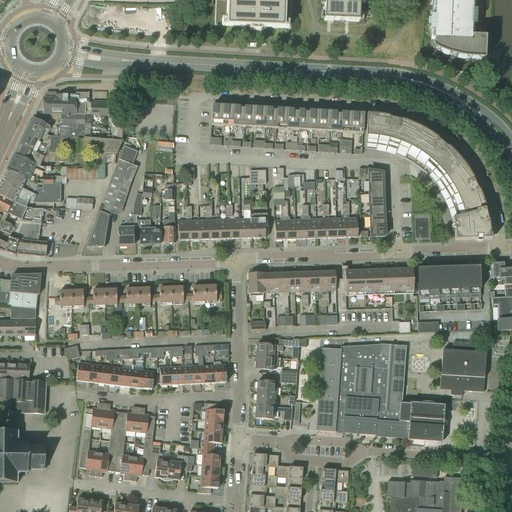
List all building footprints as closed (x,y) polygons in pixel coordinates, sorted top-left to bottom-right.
[(227,0),(226,19),(226,22),(230,22),(230,26),(230,27),(248,27),(260,28),(279,29),(279,28),(279,24),(283,24),(283,22),(284,0),(227,0)] [(324,0),(324,21),(359,22),(358,0),(324,0)] [(431,0),(431,1),(432,1),(432,17),(431,17),(430,32),(431,32),(431,40),(433,40),(433,45),(433,47),(433,48),(430,46),(429,46),(432,48),(435,50),(438,51),(440,52),(443,53),(446,54),(449,55),(453,56),(457,57),(460,58),(462,58),(465,59),(468,59),(471,59),(476,59),(484,60),(485,38),(476,37),(471,37),(470,37),(470,34),(472,34),(473,26),(474,26),(474,11),(473,11),(473,0),(431,0)] [(107,15),(121,15),(121,6),(108,6),(107,15)] [(43,114),(43,115),(61,115),(61,116),(85,117),(85,116),(86,116),(86,104),(88,105),(88,104),(88,94),(75,93),(75,95),(61,95),(61,99),(55,99),(43,98),(43,114)] [(86,104),(86,116),(91,116),(99,116),(108,116),(108,109),(109,105),(91,104),(88,104),(88,105),(86,104)] [(363,114),(212,106),(210,126),(362,134),(363,114)] [(454,241),(489,240),(489,236),(489,232),(489,228),(488,224),(488,221),(486,212),(485,207),(483,203),(482,199),(480,195),(479,191),(474,181),(472,178),(470,174),(468,171),(465,167),(463,164),(460,161),(458,157),(455,154),(452,151),(449,149),(446,146),(439,140),(435,137),(431,135),(428,132),(424,130),(420,128),(416,126),(412,124),(407,123),(403,121),(399,120),(395,119),(389,117),(386,117),(378,115),(370,115),(366,114),(365,149),(369,150),(372,150),(379,151),(383,152),(386,152),(393,155),(396,156),(399,157),(403,159),(406,160),(409,162),(412,164),(415,166),(418,168),(421,171),(424,173),(427,176),(430,178),(432,181),(436,186),(438,189),(440,192),(442,195),(444,198),(445,201),(447,205),(448,208),(450,212),(451,215),(452,219),(452,222),(453,226),(454,230),(454,233),(454,237),(454,241)] [(32,119),(19,147),(35,155),(37,152),(56,154),(56,153),(58,154),(61,154),(61,145),(77,147),(76,154),(95,154),(97,154),(105,154),(117,154),(122,141),(116,141),(84,138),(84,126),(90,126),(92,124),(92,118),(91,117),(85,117),(61,116),(60,124),(60,129),(60,128),(60,137),(47,137),(49,130),(49,128),(48,127),(46,126),(32,119)] [(108,118),(107,124),(117,124),(116,141),(122,141),(123,132),(123,118),(108,118)] [(173,149),(173,146),(173,142),(171,142),(158,141),(157,147),(158,148),(158,150),(171,151),(171,149),(173,149)] [(19,147),(15,156),(32,164),(40,167),(43,161),(48,163),(49,161),(55,162),(69,162),(70,154),(56,154),(37,152),(35,155),(19,147)] [(131,183),(131,182),(128,181),(134,167),(132,166),(137,153),(124,148),(119,160),(118,160),(94,221),(95,222),(85,248),(104,248),(107,240),(109,223),(110,215),(117,216),(120,215),(131,183)] [(97,154),(97,169),(105,169),(105,164),(105,155),(105,154),(97,154)] [(105,155),(105,164),(115,164),(115,155),(105,155)] [(15,156),(7,171),(27,180),(29,181),(31,177),(38,180),(43,180),(43,177),(43,172),(44,173),(51,173),(51,168),(45,169),(40,167),(32,164),(15,156)] [(61,177),(61,185),(66,185),(66,180),(105,180),(105,169),(97,169),(61,169),(61,177)] [(7,171),(0,186),(0,196),(25,208),(27,204),(28,203),(18,198),(22,189),(25,183),(27,180),(7,171)] [(249,171),(249,185),(249,191),(253,191),(255,189),(255,185),(265,185),(265,171),(249,171)] [(286,179),(281,171),(275,174),(280,182),(286,179)] [(342,171),(334,172),(334,181),(342,180),(342,171)] [(369,194),(383,194),(382,173),(368,171),(369,194)] [(22,189),(18,198),(28,203),(27,204),(60,204),(61,185),(61,177),(53,177),(43,177),(43,180),(43,189),(37,189),(37,191),(34,190),(35,188),(25,183),(22,189)] [(273,200),(284,199),(283,188),(273,189),(273,200)] [(307,189),(308,199),(316,198),(315,188),(307,189)] [(151,190),(142,189),(142,195),(142,198),(151,199),(151,190)] [(255,190),(255,205),(263,205),(263,190),(255,190)] [(173,192),(164,191),(164,201),(173,201),(173,192)] [(369,194),(369,216),(384,215),(383,194),(369,194)] [(132,217),(140,217),(142,198),(142,195),(136,195),(133,206),(132,217)] [(0,196),(0,211),(22,222),(40,224),(43,210),(26,210),(26,209),(25,208),(0,196)] [(76,198),(76,200),(76,210),(91,211),(92,200),(76,198)] [(65,209),(76,210),(76,200),(66,200),(65,209)] [(0,211),(0,221),(22,233),(39,234),(40,224),(22,222),(0,211)] [(174,244),(174,214),(167,214),(168,220),(162,220),(162,244),(163,244),(164,246),(168,246),(169,244),(174,244)] [(261,239),(265,238),(265,237),(267,237),(267,214),(249,215),(250,220),(250,239),(254,239),(261,239)] [(384,215),(369,216),(370,238),(376,237),(376,238),(385,237),(384,215)] [(336,219),(325,220),(326,239),(336,239),(336,219)] [(346,219),(341,219),(336,219),(336,239),(346,238),(346,219)] [(356,219),(346,219),(346,238),(357,238),(356,219)] [(219,240),(230,240),(229,220),(219,221),(219,240)] [(240,239),(239,220),(229,220),(230,240),(240,239)] [(250,239),(250,220),(239,220),(240,239),(250,239)] [(315,220),(305,221),(306,240),(316,239),(315,220)] [(315,220),(316,239),(326,239),(325,220),(315,220)] [(0,221),(0,231),(0,232),(9,235),(21,239),(26,241),(37,243),(37,242),(39,234),(22,233),(0,221)] [(132,221),(125,221),(117,229),(118,246),(119,246),(119,247),(126,247),(126,246),(133,246),(132,221)] [(150,245),(149,229),(149,221),(136,221),(136,230),(139,230),(140,246),(141,246),(142,246),(144,246),(145,245),(150,245)] [(160,245),(159,221),(154,221),(154,229),(149,229),(150,245),(154,245),(155,246),(158,246),(159,245),(160,245)] [(198,221),(189,222),(189,241),(199,241),(198,221)] [(199,241),(209,240),(209,221),(198,221),(199,241)] [(219,221),(209,221),(209,240),(219,240),(219,221)] [(285,241),(285,221),(274,222),(274,241),(285,241)] [(295,221),(285,221),(285,241),(296,240),(295,221)] [(305,221),(300,221),(295,221),(296,240),(306,240),(305,221)] [(178,241),(189,241),(189,222),(177,222),(178,241)] [(0,241),(6,244),(8,238),(9,235),(0,232),(0,231),(0,241)] [(0,251),(3,253),(15,256),(15,255),(20,242),(8,238),(6,244),(0,241),(0,251)] [(20,242),(15,255),(45,258),(46,244),(37,243),(26,241),(21,239),(20,242)] [(511,278),(511,271),(503,271),(503,264),(491,264),(491,271),(490,271),(490,279),(492,279),(492,286),(504,286),(505,298),(511,297),(511,284),(511,278)] [(453,266),(448,267),(449,299),(459,299),(458,268),(453,268),(453,266)] [(459,299),(469,298),(468,266),(463,266),(463,267),(458,268),(459,299)] [(473,266),(468,266),(469,298),(480,298),(479,267),(473,267),(473,266)] [(418,300),(428,300),(427,267),(423,268),(423,269),(417,269),(418,300)] [(433,267),(427,267),(428,300),(439,299),(438,268),(433,268),(433,267)] [(439,299),(449,299),(448,267),(443,267),(443,268),(438,268),(439,299)] [(335,292),(334,272),(324,273),(325,292),(335,292)] [(402,273),(403,295),(413,295),(412,272),(402,273)] [(263,297),(263,294),(263,291),(262,275),(257,275),(257,274),(255,273),(253,273),(251,274),(250,275),(248,275),(248,285),(247,285),(248,288),(249,298),(263,297)] [(304,293),(314,292),(313,273),(303,274),(304,293)] [(314,292),(325,292),(324,273),(313,273),(314,292)] [(374,274),(374,296),(384,296),(383,273),(374,274)] [(383,273),(384,296),(393,295),(393,273),(383,273)] [(393,273),(393,295),(403,295),(402,273),(393,273)] [(280,294),(281,297),(284,297),(284,293),(283,274),(273,275),(273,294),(280,294)] [(287,293),(294,293),(293,274),(283,274),(284,293),(284,297),(287,297),(287,293)] [(294,293),(304,293),(303,274),(293,274),(294,293)] [(346,310),(345,297),(355,297),(354,274),(344,275),(344,279),(338,280),(339,310),(346,310)] [(354,274),(355,297),(365,296),(364,274),(354,274)] [(374,296),(374,274),(364,274),(365,296),(374,296)] [(273,275),(262,275),(263,291),(263,294),(273,294),(273,275)] [(9,293),(16,294),(38,296),(40,276),(11,276),(10,281),(9,293)] [(216,300),(219,300),(221,300),(221,293),(215,294),(215,286),(204,287),(204,302),(216,302),(216,300)] [(182,287),(172,288),(172,304),(183,303),(183,301),(191,301),(191,294),(182,295),(182,287)] [(193,303),(204,302),(204,287),(192,287),(192,294),(191,294),(191,301),(192,301),(193,303)] [(159,296),(154,296),(154,302),(159,302),(159,304),(172,304),(172,288),(159,288),(159,296)] [(121,297),(121,304),(122,308),(126,308),(126,305),(137,305),(137,289),(126,289),(126,297),(121,297)] [(149,302),(154,302),(154,296),(149,296),(149,289),(137,289),(137,305),(149,304),(149,302)] [(93,305),(93,306),(104,306),(104,290),(92,291),(93,298),(87,298),(88,305),(93,305)] [(104,306),(116,305),(116,308),(122,308),(121,304),(121,297),(116,297),(116,290),(104,290),(104,306)] [(59,299),(54,299),(54,306),(60,306),(60,307),(71,307),(71,291),(59,292),(59,299)] [(88,305),(87,298),(83,298),(82,291),(71,291),(71,307),(83,307),(83,310),(88,309),(88,305)] [(0,303),(8,305),(9,293),(0,292),(0,303)] [(511,297),(505,298),(491,299),(491,306),(497,306),(498,321),(497,321),(497,331),(511,331),(511,321),(510,321),(510,312),(511,312),(511,297)] [(347,310),(365,309),(364,300),(347,300),(347,310)] [(35,310),(10,307),(10,320),(35,320),(35,310)] [(325,316),(326,326),(336,326),(336,316),(325,316)] [(293,329),(293,320),(278,321),(278,330),(293,329)] [(301,329),(316,329),(316,320),(301,320),(301,329)] [(12,321),(1,321),(1,337),(12,337),(12,321)] [(23,321),(12,321),(12,337),(23,337),(23,321)] [(35,322),(23,321),(23,337),(35,337),(35,322)] [(264,332),(264,328),(264,323),(249,323),(250,332),(264,332)] [(409,334),(409,323),(398,323),(399,334),(409,334)] [(430,334),(438,333),(438,323),(433,323),(434,327),(429,327),(421,327),(421,324),(417,324),(417,334),(430,334)] [(80,336),(86,336),(89,336),(88,326),(79,326),(80,336)] [(439,390),(447,391),(450,391),(450,396),(461,397),(461,392),(483,393),(485,353),(476,353),(476,345),(452,343),(452,351),(442,351),(439,390)] [(315,431),(315,432),(342,434),(342,432),(375,435),(374,437),(375,437),(375,436),(407,438),(407,441),(408,441),(424,442),(427,442),(441,443),(442,428),(443,428),(444,428),(444,427),(445,427),(445,426),(446,425),(446,424),(446,423),(445,423),(445,422),(444,422),(443,421),(444,407),(429,406),(427,406),(426,406),(410,404),(410,405),(403,404),(400,404),(404,347),(405,347),(379,344),(379,346),(356,347),(357,352),(340,350),(321,349),(322,350),(317,427),(316,431),(315,431)] [(256,345),(255,357),(273,359),(274,352),(282,353),(282,347),(278,346),(256,345)] [(76,347),(65,349),(66,355),(78,352),(76,347)] [(66,355),(68,361),(79,358),(76,347),(78,352),(66,355)] [(194,347),(194,357),(202,357),(202,347),(194,347)] [(170,358),(179,358),(178,348),(169,348),(170,352),(170,358)] [(157,359),(156,349),(144,349),(144,354),(150,354),(150,359),(157,359)] [(121,350),(122,356),(122,361),(132,360),(132,350),(121,350)] [(254,370),(272,371),(278,371),(279,359),(273,359),(255,357),(254,370)] [(213,363),(214,366),(214,384),(226,384),(225,366),(220,366),(220,363),(213,363)] [(76,382),(87,383),(89,365),(78,364),(76,382)] [(18,365),(7,365),(6,380),(17,380),(18,365)] [(29,365),(18,365),(17,380),(28,381),(29,365)] [(100,367),(89,365),(87,383),(97,384),(100,367)] [(214,384),(214,366),(203,367),(204,384),(214,384)] [(97,384),(108,385),(110,368),(100,367),(97,384)] [(182,385),(193,385),(192,367),(181,368),(182,385)] [(203,367),(192,367),(193,385),(204,384),(203,367)] [(121,369),(110,368),(108,385),(119,387),(121,369)] [(160,386),(171,386),(170,368),(159,369),(160,386)] [(181,368),(170,368),(171,386),(182,385),(181,368)] [(132,370),(121,369),(119,387),(130,388),(132,370)] [(140,390),(142,372),(132,370),(130,388),(140,389),(140,390)] [(154,373),(142,372),(140,390),(151,391),(154,373)] [(3,412),(44,414),(45,383),(0,380),(0,408),(1,408),(1,409),(2,410),(3,411),(3,412)] [(275,383),(257,382),(256,395),(274,396),(275,383)] [(256,395),(255,407),(273,408),(274,396),(256,395)] [(101,429),(104,405),(97,404),(97,410),(92,409),(92,410),(85,409),(82,439),(89,440),(90,428),(101,429)] [(204,421),(222,423),(223,412),(216,411),(216,405),(203,404),(203,410),(205,410),(204,421)] [(109,442),(116,443),(120,414),(114,413),(114,412),(109,411),(110,405),(104,405),(101,429),(110,430),(109,442)] [(272,420),(273,408),(255,407),(254,419),(272,420)] [(135,434),(138,409),(132,408),(131,414),(126,413),(126,414),(120,414),(116,443),(123,444),(125,432),(135,434)] [(151,447),(152,443),(155,418),(148,417),(148,416),(143,415),(144,409),(138,409),(135,434),(145,435),(143,446),(151,447)] [(283,409),(283,421),(291,422),(291,409),(283,409)] [(204,421),(204,432),(221,433),(222,423),(204,421)] [(16,474),(17,474),(18,473),(26,473),(26,470),(44,470),(44,446),(26,446),(26,443),(18,443),(18,442),(17,442),(17,432),(0,432),(0,483),(16,484),(16,474)] [(220,445),(221,433),(204,432),(203,443),(200,443),(200,449),(213,450),(213,444),(220,445)] [(89,440),(82,439),(78,469),(85,470),(85,471),(89,471),(89,477),(95,478),(98,453),(88,452),(89,440)] [(106,472),(113,473),(116,443),(109,442),(108,454),(98,453),(95,478),(101,478),(102,473),(106,473),(106,472)] [(116,443),(113,473),(119,474),(119,475),(124,475),(123,481),(129,482),(132,457),(122,456),(123,444),(116,443)] [(132,457),(129,482),(135,483),(136,477),(141,477),(141,476),(147,477),(149,468),(149,465),(151,447),(143,446),(142,458),(132,457)] [(151,447),(149,465),(155,466),(154,479),(155,479),(155,478),(159,479),(162,481),(166,482),(168,462),(169,459),(161,458),(162,454),(159,454),(160,448),(151,447)] [(202,455),(201,466),(219,468),(220,456),(213,456),(213,450),(200,449),(199,455),(202,455)] [(191,450),(190,462),(199,462),(200,451),(191,450)] [(251,475),(276,477),(277,467),(278,457),(252,455),(251,475)] [(187,470),(187,465),(188,457),(176,456),(176,463),(168,462),(166,482),(170,482),(173,481),(178,481),(178,482),(180,469),(187,470)] [(201,466),(200,477),(218,478),(219,468),(201,466)] [(276,488),(301,490),(302,469),(277,467),(276,477),(276,488)] [(321,470),(320,491),(336,492),(336,483),(347,484),(348,472),(321,470)] [(275,498),(276,488),(276,477),(251,475),(250,486),(249,496),(275,498)] [(217,489),(218,478),(200,477),(200,488),(197,488),(197,494),(210,495),(210,489),(217,489)] [(386,498),(390,499),(389,511),(460,511),(462,479),(443,478),(443,483),(410,482),(410,484),(387,482),(387,483),(388,483),(387,498),(386,498)] [(274,509),(299,510),(301,490),(276,488),(275,498),(274,509)] [(320,491),(318,511),(322,511),(334,511),(335,504),(346,505),(347,496),(347,493),(336,492),(320,491)] [(273,511),(274,509),(275,498),(249,496),(248,506),(248,511),(273,511)] [(87,511),(89,499),(85,499),(82,500),(77,499),(78,499),(77,499),(75,511),(69,511),(68,511),(87,511)] [(101,502),(96,502),(93,500),(89,499),(87,511),(100,511),(101,502)] [(125,511),(127,503),(125,503),(123,503),(120,504),(119,504),(115,504),(115,503),(114,503),(113,511),(125,511)] [(138,507),(134,506),(130,504),(127,503),(125,511),(137,511),(139,506),(138,506),(138,507)]
